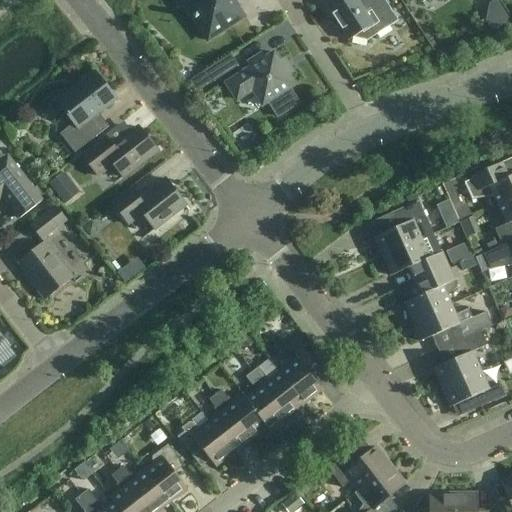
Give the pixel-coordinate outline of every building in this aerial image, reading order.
[(194,0),(189,4),(188,8),(193,16),(193,17),(195,20),(196,20),(208,39),(242,17),(233,4),(231,6),(227,0),(194,0)] [(332,0),(325,5),(349,41),(353,38),(367,41),(367,42),(398,21),(384,0),(369,0),(366,2),(364,0),(332,0)] [(251,68),(242,74),(225,85),(236,101),(252,90),(262,106),(268,103),(277,118),(299,104),(289,89),(295,85),(288,76),(293,73),(285,60),(280,63),(274,53),(264,59),(261,55),(248,63),(251,68)] [(231,55),(205,72),(207,70),(214,81),(212,83),(238,67),(231,55)] [(116,100),(95,73),(57,103),(73,124),(60,135),(75,154),(102,133),(91,119),(116,100)] [(156,152),(138,128),(113,147),(105,136),(81,155),(90,166),(105,154),(123,178),(156,152)] [(8,157),(4,160),(0,155),(0,199),(5,195),(12,205),(10,207),(20,219),(42,201),(8,157)] [(497,205),(497,206),(511,199),(511,176),(509,178),(502,162),(471,176),(471,178),(463,181),(472,200),(494,196),(497,205)] [(69,198),(81,186),(64,170),(52,183),(69,198)] [(185,205),(166,180),(165,180),(166,181),(141,201),(132,189),(112,205),(128,225),(142,214),(154,230),(155,230),(154,229),(185,205)] [(511,199),(497,206),(498,207),(506,225),(494,230),(500,241),(511,235),(511,199)] [(382,257),(383,257),(433,235),(419,202),(393,213),(399,227),(374,238),(383,257),(382,257)] [(41,240),(66,221),(56,208),(31,227),(41,240)] [(448,268),(433,235),(383,257),(383,258),(391,276),(408,269),(414,283),(448,268)] [(45,300),(73,279),(45,242),(18,263),(27,275),(28,274),(35,283),(33,285),(45,300)] [(511,242),(484,255),(490,269),(511,266),(511,265),(511,242)] [(342,269),(366,271),(368,247),(344,244),(342,269)] [(412,322),(412,323),(451,305),(447,296),(457,287),(448,268),(414,283),(420,296),(404,304),(412,322)] [(452,306),(451,305),(412,323),(412,324),(413,323),(421,342),(446,331),(452,344),(481,332),(492,327),(486,313),(472,319),(468,310),(455,315),(451,306),(452,306)] [(441,388),(441,389),(481,371),(480,371),(472,352),(487,346),(481,332),(452,344),(458,358),(433,369),(442,388),(441,388)] [(289,365),(279,373),(304,405),(322,391),(309,375),(319,367),(296,338),(279,352),(289,365)] [(258,367),(252,372),(262,386),(287,418),(304,405),(279,373),(269,381),(258,367)] [(481,372),(481,371),(441,389),(442,389),(450,408),(476,397),(480,407),(505,396),(500,385),(489,390),(481,372)] [(267,427),(267,428),(270,432),(287,418),(262,386),(252,372),(246,377),(256,390),(246,399),(245,399),(267,427)] [(250,441),(267,428),(267,427),(245,399),(246,399),(243,395),(233,403),(228,397),(227,398),(221,390),(215,395),(225,409),(250,441)] [(218,414),(208,422),(233,454),(250,441),(225,409),(215,395),(209,400),(215,407),(213,408),(218,414)] [(216,467),(233,454),(208,422),(199,429),(194,423),(189,422),(182,428),(184,432),(177,438),(201,468),(210,461),(216,467)] [(154,463),(144,471),(169,503),(187,490),(175,474),(184,466),(168,445),(152,457),(152,461),(154,463)] [(351,481),(359,491),(391,466),(376,448),(356,463),(349,454),(352,451),(352,452),(353,451),(352,451),(328,469),(342,488),(351,481)] [(117,471),(148,511),(158,511),(169,503),(144,471),(135,479),(130,473),(130,474),(124,466),(117,471)] [(405,485),(391,466),(359,491),(367,502),(363,505),(358,511),(394,511),(398,510),(397,509),(397,510),(394,511),(393,511),(385,501),(405,485)] [(116,484),(121,490),(110,498),(113,502),(121,511),(148,511),(117,471),(111,476),(117,484),(116,484)] [(511,511),(511,479),(501,484),(508,499),(497,503),(500,511),(511,511)] [(121,511),(113,502),(104,509),(89,489),(81,495),(92,510),(93,511),(121,511)] [(453,495),(453,511),(477,511),(477,494),(453,495)] [(84,511),(93,511),(92,510),(81,495),(75,500),(84,511)] [(429,495),(429,510),(417,510),(417,511),(453,511),(453,495),(429,495)]
